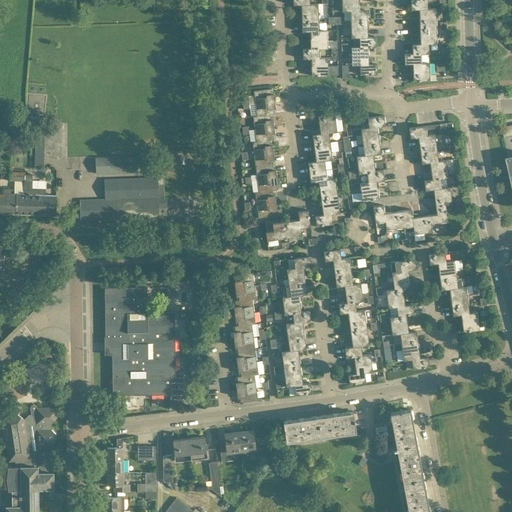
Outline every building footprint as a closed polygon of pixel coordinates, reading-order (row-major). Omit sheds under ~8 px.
[(311,4),(310,0),(293,0),(294,5),(302,5),(302,12),(311,12),(310,4),(311,4)] [(359,3),(359,0),(342,0),(343,11),(351,11),(351,3),(359,3)] [(428,13),(428,9),(427,0),(411,0),(411,10),(419,9),(419,13),(428,13)] [(318,3),(311,4),(310,4),(311,12),(302,12),(302,22),(319,21),(318,3)] [(359,10),(359,3),(351,3),(351,11),(351,20),(368,20),(367,10),(359,10)] [(436,9),(428,9),(428,13),(419,13),(420,26),(436,26),(436,9)] [(368,30),(368,20),(351,20),(352,38),(360,38),(360,30),(368,30)] [(319,31),(319,21),(302,22),(303,32),(310,32),(311,39),(319,39),(319,31)] [(437,44),(436,26),(420,26),(420,40),(429,40),(429,44),(437,44)] [(337,48),(337,41),(328,41),(327,30),(319,31),(319,39),(311,39),(311,49),(320,48),(324,48),(328,48),(331,48),(337,48)] [(368,37),(368,30),(360,30),(360,38),(360,47),(369,47),(376,47),(376,37),(368,37)] [(429,54),(429,44),(429,40),(420,40),(420,44),(412,44),(413,54),(421,54),(429,54)] [(369,57),(369,47),(360,47),(352,47),(353,65),(360,65),(361,65),(360,57),(369,57)] [(320,58),(320,48),(311,49),(303,49),(303,59),(311,59),(312,66),(320,66),(320,58)] [(413,54),(405,54),(405,63),(405,64),(411,64),(411,69),(412,70),(413,70),(413,71),(421,71),(421,63),(422,63),(421,54),(413,54)] [(339,75),(338,66),(328,66),(328,57),(324,58),(320,58),(320,66),(312,66),(312,76),(339,75)] [(369,58),(369,57),(360,57),(361,65),(360,65),(361,74),(377,74),(377,64),(372,64),(372,58),(369,58)] [(430,63),(422,63),(421,63),(421,71),(413,71),(413,81),(430,80),(430,63)] [(272,92),(271,88),(254,91),(255,104),(275,101),(273,92),(272,92)] [(257,116),(271,114),(275,114),(274,110),(276,110),(275,101),(255,104),(257,116)] [(257,116),(253,116),(254,129),(274,127),(273,117),(271,118),(271,114),(257,116)] [(337,132),(334,114),(318,116),(320,126),(327,125),(328,133),(337,132)] [(385,125),(384,115),(368,117),(369,127),(370,135),(379,134),(378,126),(385,125)] [(45,123),(35,123),(35,147),(44,147),(45,123)] [(428,143),(426,135),(427,135),(426,130),(441,128),(440,124),(409,128),(410,138),(418,136),(419,144),(428,143)] [(504,137),(511,135),(511,124),(502,127),(504,137)] [(328,133),(327,125),(320,126),(321,133),(312,134),(314,144),(330,142),(328,133)] [(256,142),(270,140),(274,139),(273,136),(275,136),(274,127),(254,129),(256,142)] [(380,144),(379,134),(370,135),(369,127),(361,128),(363,146),(380,144)] [(435,134),(427,135),(426,135),(428,143),(419,144),(421,154),(437,152),(435,134)] [(256,142),(252,142),(254,155),(273,152),(272,143),(270,143),(270,140),(256,142)] [(332,159),(330,142),(314,144),(315,154),(323,153),(324,161),(324,160),(332,159)] [(381,153),(380,144),(363,146),(365,155),(366,163),(374,162),(373,154),(381,153)] [(274,161),(273,152),(254,155),(255,167),(273,165),(272,161),(274,161)] [(438,161),(437,152),(421,154),(422,164),(430,163),(431,170),(439,169),(438,161)] [(325,170),(324,160),(324,161),(323,153),(315,154),(316,161),(308,162),(309,172),(325,170)] [(375,171),(374,162),(366,163),(365,155),(356,156),(359,174),(367,173),(367,172),(375,171)] [(96,158),(96,174),(120,173),(120,157),(96,158)] [(446,160),(438,161),(439,169),(431,170),(432,179),(432,180),(441,179),(449,178),(446,160)] [(276,177),(275,168),(273,168),(273,165),(255,167),(256,174),(250,175),(251,177),(251,180),(257,179),(276,177)] [(327,179),(325,170),(309,172),(310,182),(315,181),(316,186),(318,187),(319,187),(319,188),(327,187),(326,179),(327,179)] [(383,170),(375,171),(367,172),(367,173),(368,182),(369,190),(377,189),(376,181),(384,180),(383,170)] [(24,181),(25,174),(25,173),(10,173),(9,180),(24,181)] [(24,181),(25,194),(11,194),(11,189),(3,189),(3,194),(0,193),(0,213),(26,214),(55,215),(56,195),(45,195),(45,188),(32,188),(32,175),(25,174),(24,181)] [(277,190),(276,187),(277,186),(276,177),(257,179),(251,180),(251,181),(252,184),(253,193),(255,192),(259,192),(272,191),(277,190)] [(158,198),(157,178),(118,179),(119,199),(80,200),(81,220),(159,217),(158,207),(166,207),(166,198),(158,198)] [(327,179),(326,179),(327,187),(319,188),(320,198),(337,196),(335,178),(327,179)] [(442,187),(441,179),(432,180),(432,179),(424,180),(425,190),(433,189),(434,196),(451,194),(450,186),(442,187)] [(379,198),(377,189),(369,190),(368,182),(360,183),(362,201),(379,198)] [(259,192),(255,192),(256,205),(275,203),(274,193),(272,194),(272,191),(259,192)] [(452,204),(451,194),(434,196),(436,210),(446,209),(446,205),(452,204)] [(339,213),(337,200),(337,196),(320,198),(322,207),(330,206),(331,214),(339,213)] [(277,212),(275,203),(256,205),(258,218),(276,215),(275,212),(277,212)] [(393,220),(391,212),(384,213),(383,205),(373,206),(375,223),(376,228),(386,227),(385,221),(393,220)] [(333,224),(331,214),(330,206),(322,207),(323,215),(315,216),(316,226),(333,224)] [(421,225),(420,216),(419,216),(418,215),(417,213),(412,213),(411,209),(401,211),(404,227),(404,232),(413,230),(413,226),(421,225)] [(448,221),(446,209),(436,210),(436,214),(430,215),(431,224),(448,221)] [(310,227),(308,210),(298,212),(299,220),(291,221),(292,229),(301,228),(310,227)] [(404,227),(401,211),(391,212),(393,220),(385,221),(386,227),(386,230),(404,227)] [(431,224),(430,215),(420,216),(421,225),(413,226),(413,230),(414,234),(432,232),(431,224)] [(292,229),(291,221),(282,222),(284,238),(302,236),(301,228),(292,229)] [(284,238),(282,222),(272,223),(273,231),(266,232),(267,241),(284,238)] [(341,258),(340,249),(323,251),(325,261),(333,260),(334,267),(342,266),(341,258)] [(445,252),(428,254),(430,264),(438,263),(439,271),(447,269),(446,261),(445,252)] [(311,266),(310,256),(293,258),(294,268),(295,268),(296,276),(304,275),(303,267),(311,266)] [(349,257),(341,258),(342,266),(334,267),(335,277),(351,275),(349,257)] [(416,269),(415,259),(390,262),(391,272),(399,271),(400,271),(401,279),(409,277),(408,270),(416,269)] [(456,270),(455,260),(446,261),(447,269),(439,271),(440,280),(464,277),(463,269),(456,270)] [(384,266),(384,263),(378,263),(372,264),(373,273),(379,272),(379,267),(384,266)] [(305,285),(304,275),(296,276),(295,268),(294,268),(287,269),(289,287),(305,285)] [(410,288),(409,277),(401,279),(400,271),(399,271),(391,272),(393,289),(393,290),(402,289),(410,288)] [(254,286),(253,273),(235,275),(236,279),(234,279),(235,288),(254,286)] [(354,293),(353,284),(352,276),(351,275),(335,277),(336,287),(344,286),(345,294),(354,293)] [(465,286),(464,277),(440,280),(442,290),(449,289),(450,297),(458,296),(457,288),(465,286)] [(361,283),(353,284),(354,293),(345,294),(347,303),(355,301),(355,302),(363,301),(361,283)] [(289,287),(283,287),(285,297),(291,296),(292,304),(300,303),(299,301),(301,301),(302,299),(301,295),(307,294),(305,285),(289,287)] [(238,297),(238,300),(252,298),(252,299),(256,299),(254,286),(235,288),(236,297),(238,297)] [(468,304),(465,286),(457,288),(458,296),(450,297),(452,306),(468,304)] [(175,312),(147,313),(147,287),(105,288),(105,337),(108,337),(108,348),(114,348),(114,353),(112,353),(113,395),(170,394),(170,399),(171,399),(171,376),(169,376),(169,370),(176,370),(175,312)] [(404,298),(402,289),(393,290),(393,289),(386,290),(388,308),(396,307),(395,299),(404,298)] [(301,312),(300,303),(292,304),(291,296),(285,297),(282,297),(284,315),(287,314),(292,314),(292,313),(301,312)] [(252,298),(238,300),(234,300),(235,304),(233,304),(234,313),(253,311),(252,299),(252,298)] [(414,314),(413,305),(413,304),(405,305),(404,298),(395,299),(396,307),(397,316),(406,315),(414,314)] [(356,311),(355,302),(355,301),(347,303),(339,304),(340,314),(348,313),(349,320),(357,319),(356,311)] [(469,313),(468,304),(452,306),(452,308),(453,315),(461,314),(462,322),(470,321),(469,313)] [(364,310),(356,311),(357,319),(349,320),(350,330),(367,327),(364,310)] [(237,323),(238,325),(255,323),(253,311),(234,313),(235,323),(237,323)] [(310,321),(309,311),(301,312),(292,313),(292,314),(287,314),(288,324),(294,323),(295,331),(303,329),(302,322),(310,321)] [(477,312),(469,313),(470,321),(462,322),(463,331),(479,329),(477,312)] [(407,324),(406,315),(397,316),(389,317),(391,335),(399,334),(400,334),(399,326),(407,324)] [(304,339),(303,329),(295,331),(294,323),(288,324),(286,324),(288,341),(304,339)] [(253,335),(251,324),(238,325),(234,326),(234,329),(232,330),(234,339),(253,336),(253,335)] [(408,332),(407,324),(399,326),(400,334),(399,334),(401,342),(401,343),(418,341),(416,331),(408,332)] [(369,345),(367,327),(350,330),(352,339),(360,338),(361,346),(369,345)] [(255,349),(253,336),(234,339),(235,348),(237,348),(237,351),(255,349)] [(362,355),(361,346),(360,338),(352,339),(353,346),(344,347),(346,358),(354,357),(354,356),(362,355)] [(306,349),(304,339),(288,341),(280,343),(281,352),(290,351),(291,359),(299,358),(298,350),(306,349)] [(419,350),(418,341),(401,343),(401,342),(393,343),(394,351),(402,350),(403,360),(406,360),(411,359),(410,351),(419,350)] [(256,361),(255,349),(237,351),(238,354),(236,355),(237,364),(256,361)] [(429,367),(428,357),(420,358),(419,350),(410,351),(411,359),(412,369),(429,367)] [(300,367),(299,358),(291,359),(290,351),(281,352),(284,369),(300,367)] [(370,354),(362,355),(354,356),(354,357),(355,365),(364,364),(364,373),(365,372),(373,371),(370,354)] [(240,373),(240,376),(254,374),(254,375),(258,374),(256,361),(237,364),(238,373),(240,373)] [(366,382),(365,372),(364,373),(364,364),(355,365),(356,373),(348,374),(350,384),(366,382)] [(301,376),(300,367),(284,369),(286,386),(294,385),(293,377),(301,376)] [(240,376),(237,376),(237,380),(235,380),(236,389),(256,387),(254,375),(254,374),(240,376)] [(183,376),(171,376),(171,401),(184,401),(183,376)] [(312,393),(310,382),(302,383),(301,376),(293,377),(294,385),(295,395),(312,393)] [(258,400),(256,387),(236,389),(237,399),(239,399),(240,402),(258,400)] [(33,404),(30,408),(31,415),(24,419),(18,414),(8,416),(2,424),(4,439),(5,439),(9,461),(15,461),(15,467),(8,467),(5,479),(8,491),(12,490),(12,496),(10,500),(12,506),(6,506),(6,511),(38,511),(38,489),(53,489),(53,472),(49,472),(49,467),(55,461),(55,455),(50,451),(50,445),(56,439),(56,434),(51,429),(51,424),(57,418),(57,412),(52,407),(37,407),(33,404)] [(390,413),(396,447),(417,444),(411,409),(403,411),(403,410),(400,411),(390,413)] [(353,411),(318,416),(321,437),(356,431),(354,422),(355,422),(354,419),(353,411)] [(318,416),(283,421),(284,429),(284,432),(285,432),(286,442),(321,437),(318,416)] [(253,431),(239,432),(241,451),(248,450),(249,458),(262,457),(260,437),(259,437),(260,439),(254,440),(253,431)] [(241,451),(239,432),(225,434),(226,443),(220,444),(220,442),(219,442),(220,452),(221,462),(234,460),(233,452),(241,451)] [(204,436),(188,438),(191,459),(206,457),(204,436)] [(122,460),(122,448),(122,438),(116,439),(117,448),(107,448),(107,460),(122,460)] [(191,459),(188,438),(173,440),(175,461),(191,459)] [(155,444),(138,444),(138,458),(155,458),(155,444)] [(417,444),(396,447),(385,450),(387,461),(398,459),(403,482),(423,479),(417,444)] [(123,472),(122,460),(107,460),(107,472),(123,472)] [(217,462),(209,462),(212,489),(220,496),(217,462)] [(163,481),(174,489),(171,467),(163,468),(163,481)] [(123,472),(107,472),(108,485),(123,485),(123,479),(128,479),(128,472),(123,472)] [(137,491),(145,491),(156,491),(156,472),(145,472),(145,484),(137,484),(137,491)] [(429,511),(423,479),(403,482),(408,511),(429,511)] [(124,510),(123,497),(104,497),(104,510),(124,510)] [(174,510),(181,501),(176,497),(170,506),(174,510)] [(181,501),(174,510),(177,511),(178,511),(185,504),(181,501)]
